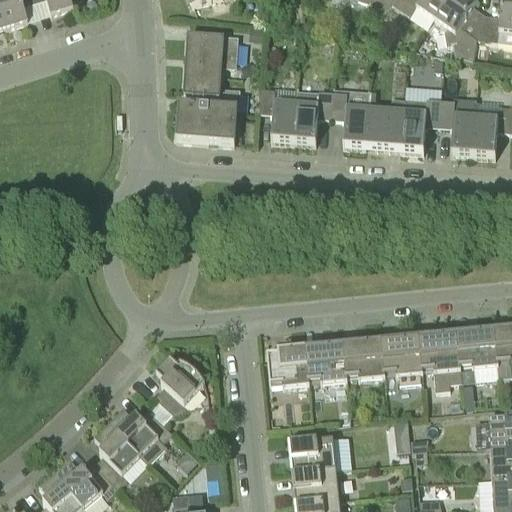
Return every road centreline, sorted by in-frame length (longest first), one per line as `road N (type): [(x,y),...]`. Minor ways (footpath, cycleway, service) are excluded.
road 1 (residential): [(511,194),(151,170)]
road 2 (residential): [(238,316),(511,290)]
road 3 (residential): [(150,322),(114,374),(0,478)]
road 4 (residential): [(238,316),(258,511)]
road 5 (residential): [(151,170),(122,203),(113,248),(118,281),(150,322)]
road 6 (residential): [(150,322),(168,304),(185,247),(169,187),(151,170)]
road 7 (residential): [(147,38),(0,86)]
road 8 (residential): [(151,170),(147,38)]
